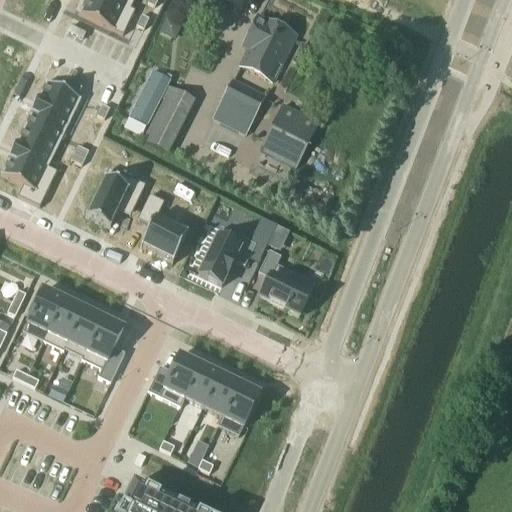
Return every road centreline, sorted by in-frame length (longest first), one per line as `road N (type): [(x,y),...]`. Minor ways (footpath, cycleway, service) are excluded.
road 1 (unclassified): [(354,392),(509,0)]
road 2 (unclassified): [(467,0),(319,378)]
road 3 (residential): [(0,223),(166,304)]
road 4 (residential): [(166,304),(94,464)]
road 5 (residential): [(166,304),(319,378)]
road 6 (unclassified): [(319,378),(268,511)]
road 7 (unclassified): [(308,511),(354,392)]
